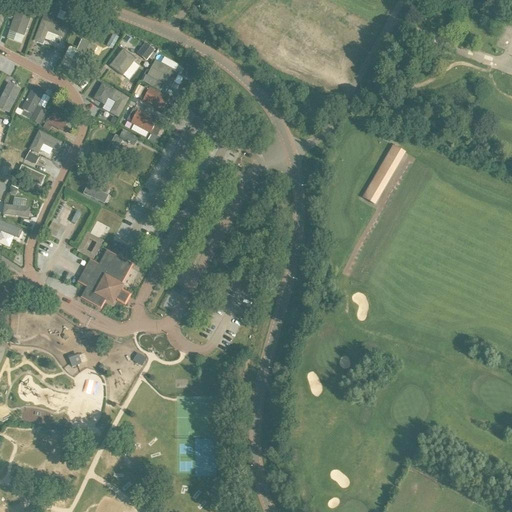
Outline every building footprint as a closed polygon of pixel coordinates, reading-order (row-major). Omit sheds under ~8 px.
[(34,0),(30,12),(38,15),(42,3),(34,0)] [(8,7),(0,3),(0,26),(1,27),(8,7)] [(32,16),(17,11),(10,31),(25,36),(32,16)] [(77,17),(68,13),(68,14),(64,22),(63,24),(72,28),(77,17)] [(41,20),(34,41),(43,45),(48,32),(63,37),(66,30),(41,20)] [(119,38),(113,35),(107,46),(113,49),(119,38)] [(82,39),(73,59),(88,66),(97,46),(82,39)] [(146,44),(139,54),(147,60),(155,51),(146,44)] [(123,49),(110,66),(124,76),(136,59),(123,49)] [(180,73),(157,61),(148,76),(172,88),(180,73)] [(20,91),(8,85),(0,101),(0,108),(9,113),(20,91)] [(44,91),(33,85),(21,108),(32,114),(29,120),(38,125),(46,110),(37,105),(44,91)] [(170,100),(150,89),(144,102),(163,112),(170,100)] [(129,99),(112,90),(108,98),(115,102),(109,113),(118,118),(129,99)] [(65,112),(54,106),(45,123),(63,132),(68,121),(65,112)] [(158,122),(138,112),(132,124),(151,134),(158,122)] [(110,123),(116,125),(119,120),(113,117),(110,123)] [(43,128),(50,132),(52,127),(46,124),(43,128)] [(62,142),(39,130),(30,148),(39,152),(44,144),(58,151),(62,142)] [(140,141),(124,132),(120,140),(117,138),(108,154),(116,158),(124,143),(135,149),(140,141)] [(377,204),(392,176),(394,177),(407,151),(392,143),(364,198),(377,204)] [(29,153),(26,160),(34,164),(37,157),(29,153)] [(45,177),(22,166),(18,175),(41,185),(45,177)] [(102,189),(91,184),(84,196),(105,206),(109,198),(100,194),(102,189)] [(10,194),(15,197),(18,191),(12,188),(10,194)] [(30,208),(6,204),(4,214),(29,218),(30,208)] [(0,219),(0,231),(19,238),(23,228),(0,219)] [(48,233),(57,237),(61,225),(52,222),(48,233)] [(77,251),(93,260),(104,241),(88,232),(77,251)] [(121,287),(130,269),(108,257),(102,269),(104,270),(102,272),(92,267),(82,285),(91,290),(85,301),(101,309),(105,302),(114,307),(117,301),(120,303),(123,297),(121,295),(124,289),(121,287)] [(79,355),(70,359),(72,368),(82,364),(79,355)] [(140,355),(135,363),(142,367),(147,359),(140,355)] [(86,379),(83,392),(91,394),(94,381),(86,379)] [(112,490),(109,496),(120,502),(124,496),(112,490)]
